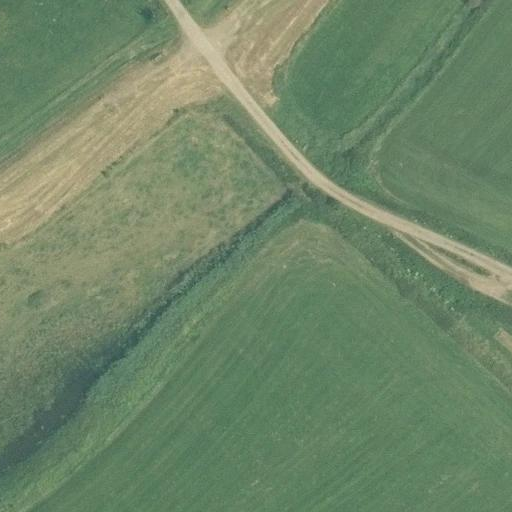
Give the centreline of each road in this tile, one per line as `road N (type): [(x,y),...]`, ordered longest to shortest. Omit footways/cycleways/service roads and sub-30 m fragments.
road 1 (track): [(511,276),(311,180),(219,67)]
road 2 (track): [(201,44),(147,75),(0,194)]
